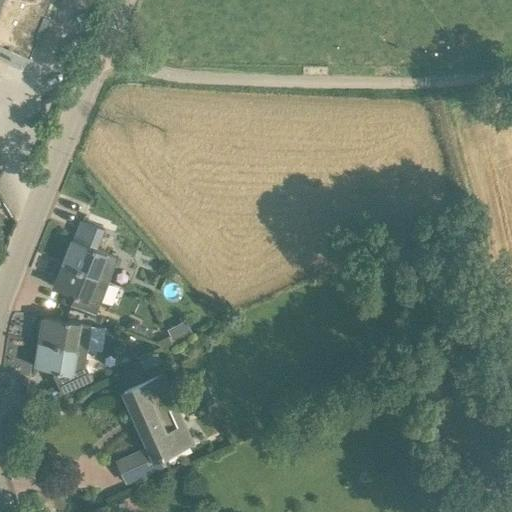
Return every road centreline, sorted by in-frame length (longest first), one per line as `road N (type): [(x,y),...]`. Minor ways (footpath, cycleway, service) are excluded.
road 1 (unclassified): [(94,57),(404,84),(511,79)]
road 2 (tertiary): [(0,304),(94,57)]
